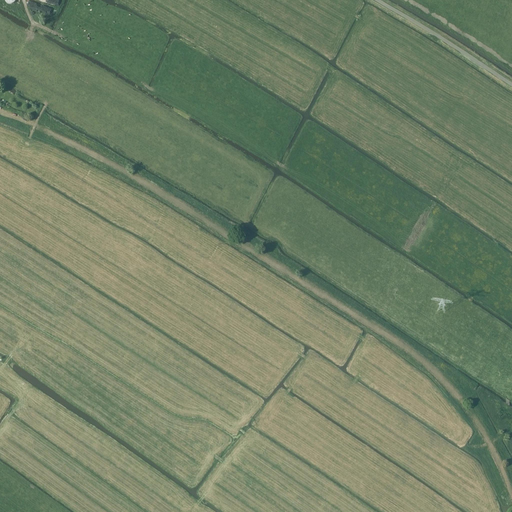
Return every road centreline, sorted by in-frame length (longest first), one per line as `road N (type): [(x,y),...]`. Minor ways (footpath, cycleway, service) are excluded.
road 1 (track): [(511,501),(470,415),(413,353),(139,179),(0,111)]
road 2 (unclassified): [(377,0),(511,84)]
